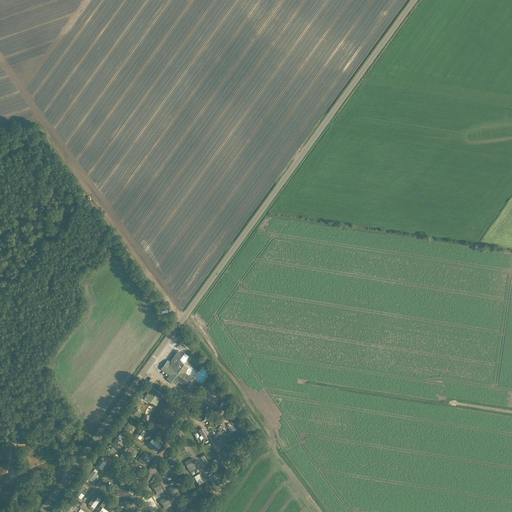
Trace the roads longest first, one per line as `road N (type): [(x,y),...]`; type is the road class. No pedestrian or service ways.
road 1 (unclassified): [(42,511),(414,0)]
road 2 (track): [(39,119),(182,319)]
